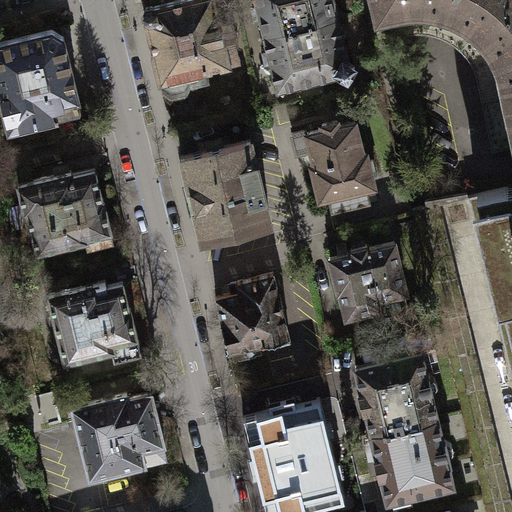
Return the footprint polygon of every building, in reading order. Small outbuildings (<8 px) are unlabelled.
[(231,0),(192,0),(142,13),(163,94),(250,72),(231,0)] [(254,0),(265,40),(308,28),(300,0),(254,0)] [(349,0),(300,0),(308,28),(353,16),(349,0)] [(376,0),(380,13),(392,10),(399,37),(413,34),(423,34),(434,36),(441,38),(451,12),(449,12),(452,0),(376,0)] [(451,12),(441,38),(450,42),(461,51),(468,60),(474,71),(499,59),(499,58),(511,52),(511,0),(452,0),(449,12),(451,12)] [(368,69),(353,16),(308,28),(265,40),(279,93),(368,69)] [(0,41),(0,107),(5,128),(52,117),(49,104),(74,98),(57,28),(0,41)] [(499,59),(474,71),(478,82),(493,151),(511,147),(511,52),(499,58),(499,59)] [(352,119),(289,136),(293,152),(303,150),(320,214),(373,201),(352,119)] [(248,138),(178,156),(199,240),(269,222),(248,138)] [(91,164),(20,180),(36,248),(107,232),(91,164)] [(511,376),(511,184),(477,193),(486,228),(476,230),(511,376)] [(389,240),(326,256),(342,315),(377,306),(381,319),(408,312),(389,240)] [(236,288),(213,294),(227,350),(287,334),(269,269),(233,278),(236,288)] [(119,279),(47,295),(62,358),(110,347),(111,353),(134,348),(119,279)] [(351,364),(368,432),(433,417),(416,348),(351,364)] [(131,391),(72,407),(90,475),(166,455),(149,395),(134,399),(131,391)] [(327,407),(247,426),(267,511),(281,511),(337,498),(321,435),(332,432),(327,407)] [(449,482),(433,417),(368,432),(384,497),(449,482)]
